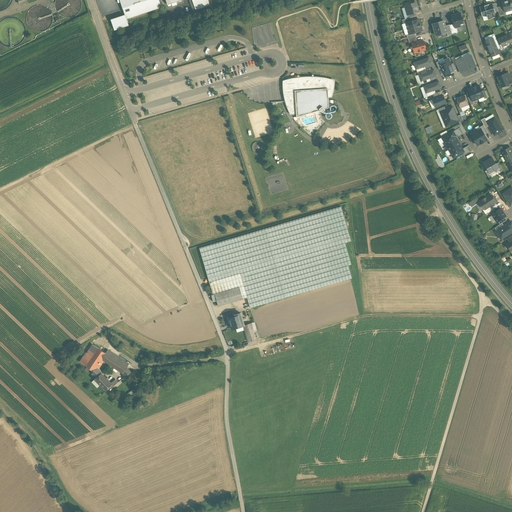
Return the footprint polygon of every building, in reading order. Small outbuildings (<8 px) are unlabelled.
[(158,0),(120,0),(125,15),(127,19),(161,8),(158,0)] [(208,0),(194,0),(198,10),(211,6),(208,0)] [(509,0),(502,2),(503,6),(505,12),(511,9),(511,8),(510,0),(509,0)] [(416,3),(406,5),(405,8),(406,9),(408,11),(409,14),(415,12),(418,11),(416,3)] [(493,3),(479,7),(482,17),(487,15),(488,19),(494,17),(492,13),(495,12),(495,13),(495,12),(493,4),(493,3)] [(460,13),(452,15),(454,24),(455,28),(456,27),(460,26),(459,22),(463,21),(460,13)] [(127,19),(125,15),(111,20),(115,31),(129,26),(127,19)] [(412,21),(406,23),(408,29),(420,25),(419,19),(412,21)] [(445,26),(444,21),(433,24),(436,35),(447,32),(445,26)] [(454,24),(450,25),(452,34),(458,32),(456,27),(455,28),(454,24)] [(420,25),(408,29),(409,34),(415,33),(422,31),(420,25)] [(510,34),(499,38),(503,47),(506,45),(507,46),(511,45),(510,43),(511,42),(511,38),(510,34)] [(493,38),(486,41),(489,49),(496,46),(493,38)] [(417,41),(412,43),(413,47),(414,49),(415,53),(417,52),(417,53),(421,51),(425,50),(424,47),(425,47),(424,43),(423,43),(422,40),(417,41)] [(496,46),(489,49),(492,56),(496,55),(497,55),(498,55),(498,54),(499,54),(499,53),(498,50),(496,46)] [(470,55),(463,58),(468,70),(475,67),(470,55)] [(431,64),(429,58),(414,63),(416,69),(425,67),(431,64)] [(451,64),(448,58),(444,60),(445,62),(440,64),(442,69),(445,76),(453,73),(453,71),(450,65),(451,64)] [(463,58),(456,61),(458,65),(461,73),(468,70),(463,58)] [(436,76),(434,70),(419,75),(421,81),(430,78),(436,76)] [(508,82),(505,74),(497,77),(501,87),(505,85),(506,87),(507,87),(509,86),(510,85),(508,82)] [(307,77),(296,78),(292,78),(288,79),(283,81),(283,87),(283,93),(284,99),(286,105),(288,109),(289,111),(290,114),(296,114),(295,91),(328,88),(329,98),(332,97),(333,94),(334,91),(334,89),(335,86),(335,82),(327,81),(327,78),(322,77),(315,77),(307,77)] [(439,81),(424,87),(426,93),(434,90),(441,88),(439,81)] [(479,85),(473,87),(478,99),(483,96),(484,96),(482,92),(479,85)] [(478,99),(473,87),(468,90),(471,96),(473,101),(478,99)] [(328,88),(295,91),(296,114),(297,117),(320,110),(319,109),(322,106),(325,109),(329,108),(329,106),(329,98),(328,88)] [(435,99),(433,99),(436,107),(446,103),(443,95),(435,99)] [(464,95),(457,98),(459,104),(461,107),(468,104),(464,95)] [(445,110),(440,112),(446,127),(459,121),(457,117),(453,107),(445,110)] [(487,121),(489,126),(494,135),(502,131),(494,117),(487,121)] [(485,128),(484,125),(480,127),(481,129),(484,135),(488,133),(485,128)] [(463,133),(460,128),(453,132),(456,137),(463,133)] [(481,129),(478,130),(476,130),(474,131),(474,132),(474,133),(471,134),(472,136),(475,141),(477,145),(487,140),(484,135),(481,129)] [(442,138),(447,147),(458,140),(456,137),(453,132),(442,138)] [(458,140),(447,147),(453,158),(463,152),(464,152),(462,149),(458,140)] [(472,150),(469,145),(462,149),(464,152),(463,152),(465,155),(472,150)] [(511,158),(511,150),(510,147),(501,153),(506,162),(511,158)] [(435,158),(440,168),(445,166),(440,156),(435,158)] [(495,164),(492,158),(484,162),(488,171),(490,174),(498,169),(495,164)] [(490,194),(480,201),(481,204),(480,204),(480,206),(481,207),(483,208),(484,207),(485,209),(490,206),(491,207),(492,207),(494,206),(493,204),(497,202),(494,196),(492,197),(490,194)] [(490,206),(485,209),(483,210),(486,215),(493,210),(492,207),(491,207),(490,206)] [(341,207),(200,248),(213,295),(215,294),(239,287),(243,299),(247,298),(250,308),(349,279),(352,278),(348,265),(351,264),(345,243),(351,241),(341,207)] [(501,209),(492,214),(497,222),(505,217),(506,216),(501,209)] [(497,231),(496,232),(498,235),(500,235),(502,239),(511,232),(511,222),(511,221),(504,226),(497,231)] [(349,279),(250,308),(260,340),(358,311),(349,279)] [(239,287),(215,294),(219,306),(243,299),(239,287)] [(232,316),(228,317),(230,322),(231,322),(233,328),(232,329),(244,326),(244,325),(243,325),(241,319),(242,318),(241,313),(232,316)] [(251,324),(244,326),(249,342),(256,340),(251,324)] [(79,362),(86,367),(98,348),(92,344),(79,362)] [(98,348),(86,367),(93,372),(96,368),(102,360),(102,359),(106,353),(98,348)] [(117,361),(106,353),(102,359),(107,362),(124,373),(128,369),(127,368),(127,367),(117,361)] [(129,364),(119,358),(117,361),(127,367),(129,364)] [(93,372),(92,373),(97,378),(101,374),(96,368),(93,372)] [(112,385),(101,374),(97,378),(95,380),(106,391),(112,385)] [(112,385),(106,391),(108,393),(109,394),(115,388),(112,385)]
